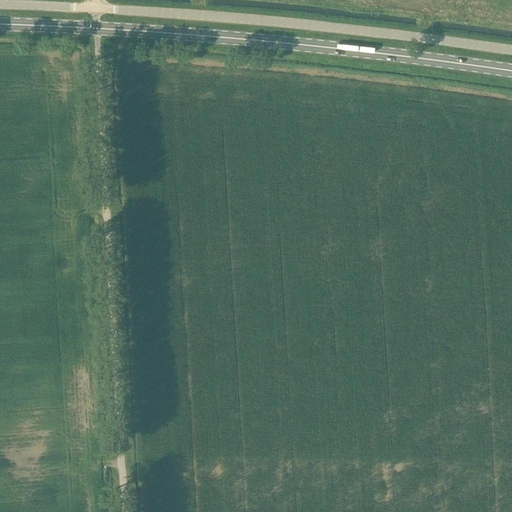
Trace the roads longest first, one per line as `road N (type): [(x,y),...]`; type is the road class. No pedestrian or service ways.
road 1 (unclassified): [(125,511),(96,28)]
road 2 (unclassified): [(95,7),(511,51)]
road 3 (primary): [(511,72),(96,28)]
